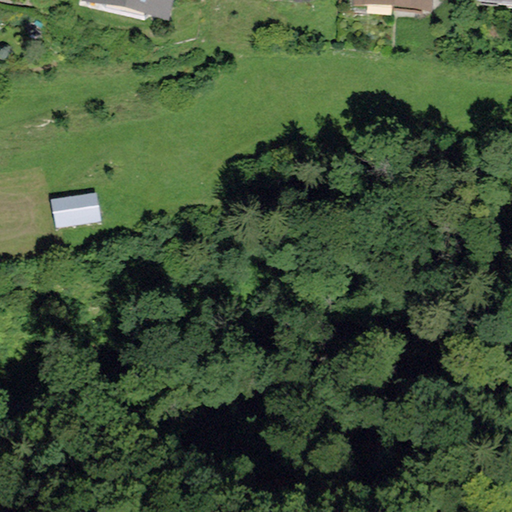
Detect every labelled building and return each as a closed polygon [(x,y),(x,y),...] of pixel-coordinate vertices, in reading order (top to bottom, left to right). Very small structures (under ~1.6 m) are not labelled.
[(84,0),(83,5),(170,24),(174,0),(84,0)] [(398,0),(353,0),(353,10),(396,15),(398,0)] [(436,0),(399,0),(399,14),(435,17),(436,0)] [(511,0),(478,0),(479,10),(511,10),(511,0)] [(90,202),(42,206),(43,233),(92,230),(90,202)]
